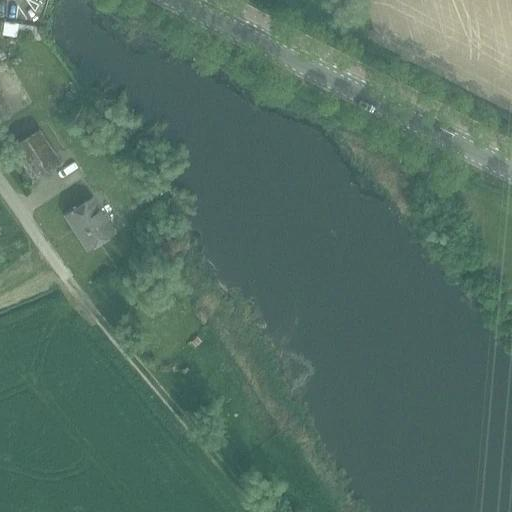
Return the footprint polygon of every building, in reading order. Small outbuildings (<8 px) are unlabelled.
[(56,32),(57,18),(19,16),(18,30),(56,32)] [(0,122),(8,118),(2,106),(0,107),(0,122)] [(69,120),(47,124),(51,149),(42,151),(45,167),(69,163),(66,146),(74,145),(69,120)] [(76,173),(81,182),(98,172),(93,163),(76,173)] [(92,199),(83,204),(67,215),(88,248),(113,232),(92,199)]
